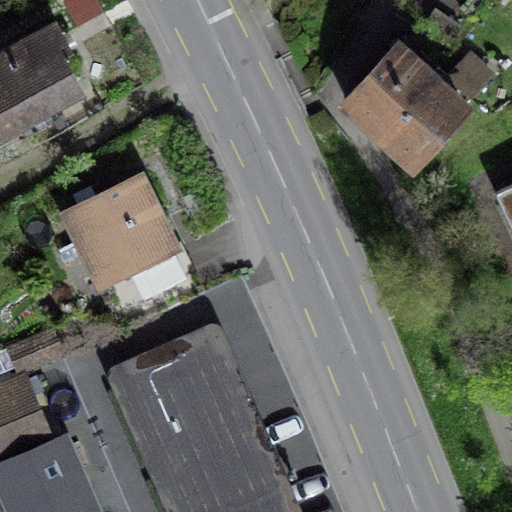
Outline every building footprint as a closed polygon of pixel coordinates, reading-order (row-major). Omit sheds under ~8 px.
[(48,32),(0,56),(0,135),(80,94),(48,32)] [(463,111),(398,53),(349,108),(413,165),(463,111)] [(141,185),(72,217),(101,280),(170,248),(141,185)] [(511,186),(497,193),(511,225),(511,186)] [(289,511),(211,334),(119,374),(179,511),(289,511)] [(92,511),(54,424),(1,447),(29,511),(92,511)]
